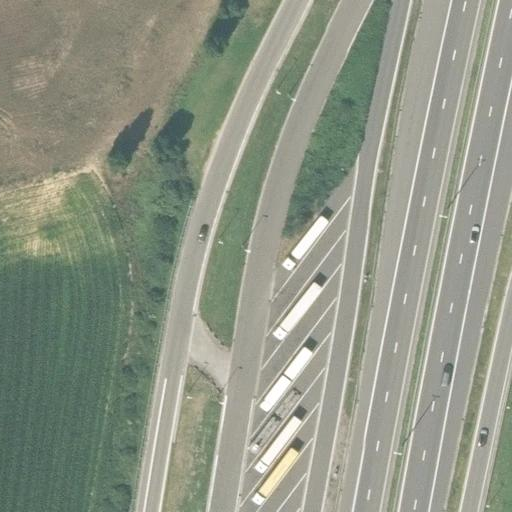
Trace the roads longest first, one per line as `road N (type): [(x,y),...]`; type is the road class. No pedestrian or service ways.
road 1 (motorway): [(300,0),(221,171),(191,269),(150,511)]
road 2 (motorway): [(467,0),(366,511)]
road 3 (motorway): [(414,511),(511,12)]
road 4 (motorway): [(467,511),(511,308)]
